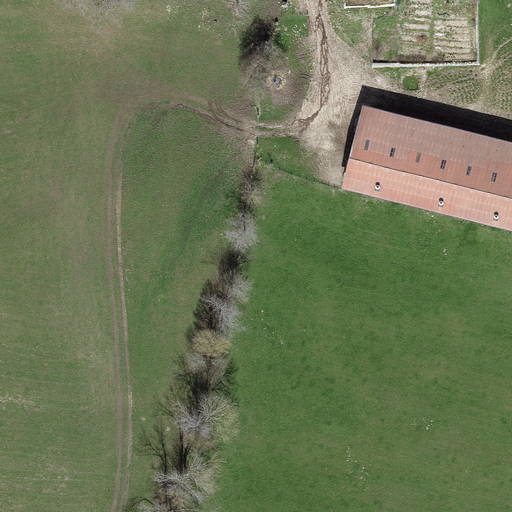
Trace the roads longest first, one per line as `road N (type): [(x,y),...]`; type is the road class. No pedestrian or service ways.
road 1 (track): [(321,85),(511,131)]
road 2 (track): [(325,126),(257,132),(186,112),(138,113)]
road 3 (track): [(309,0),(327,132),(359,149)]
